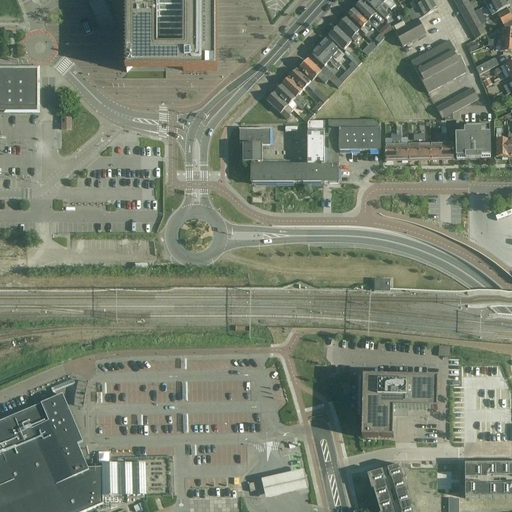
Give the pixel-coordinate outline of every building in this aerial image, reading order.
[(127,60),(127,72),(129,72),(167,72),(179,72),(216,72),(215,0),(126,0),(127,38),(127,44),(127,60)] [(385,12),(388,9),(378,0),(363,0),(364,0),(381,16),(385,20),(389,16),(385,12)] [(378,0),(388,9),(390,11),(395,5),(388,0),(378,0)] [(431,0),(411,0),(416,8),(407,13),(413,24),(418,21),(437,10),(431,0)] [(463,0),(455,5),(458,10),(469,4),(466,0),(463,0)] [(497,0),(491,4),(486,6),(487,8),(492,16),(496,14),(509,6),(505,0),(497,0)] [(362,2),(354,10),(368,23),(372,18),(379,24),(383,21),(376,15),(375,15),(362,2)] [(458,10),(461,15),(471,9),(469,4),(458,10)] [(461,15),(464,20),(474,14),(471,9),(461,15)] [(369,24),(368,23),(354,10),(347,18),(364,35),(367,32),(362,28),(366,24),(368,26),(369,24)] [(497,16),(500,21),(510,15),(507,10),(497,16)] [(403,11),(397,15),(401,21),(406,18),(403,11)] [(464,20),(467,25),(477,19),(474,14),(464,20)] [(511,20),(511,19),(510,15),(500,21),(502,25),(504,24),(511,20)] [(395,26),(391,28),(395,34),(402,48),(426,35),(418,21),(413,24),(411,25),(406,18),(401,21),(401,23),(405,28),(399,32),(395,26)] [(483,18),(478,20),(478,21),(481,27),(487,24),(483,18)] [(355,36),(358,32),(346,19),(338,28),(351,40),(355,43),(358,39),(355,36)] [(467,25),(472,35),(483,29),(481,27),(478,21),(478,20),(477,19),(467,25)] [(381,35),(390,26),(384,21),(375,29),(381,35)] [(344,51),(351,43),(336,29),(329,37),(344,51)] [(486,35),(483,29),(472,35),(475,41),(486,35)] [(493,41),(501,42),(511,42),(511,30),(504,30),(502,30),(502,36),(493,36),(493,41)] [(379,45),(385,39),(380,35),(375,41),(379,45)] [(326,40),(319,47),(336,63),(343,56),(326,40)] [(511,42),(501,42),(488,41),(488,47),(497,48),(497,46),(501,46),(500,53),(511,53),(511,42)] [(428,95),(466,74),(449,42),(411,63),(428,95)] [(319,47),(312,55),(324,67),(329,62),(338,70),(340,67),(336,63),(319,47)] [(368,48),(363,53),(368,57),(373,52),(368,48)] [(351,56),(348,58),(355,65),(358,68),(362,63),(352,54),(351,56)] [(499,66),(495,60),(476,70),(479,76),(499,66)] [(325,85),(329,81),(338,90),(343,84),(339,80),(329,71),(324,67),(320,72),(308,61),(300,70),(312,82),(317,77),(325,85)] [(505,79),(509,77),(511,75),(511,62),(495,71),(497,76),(502,73),(505,79)] [(355,65),(347,74),(350,77),(358,68),(355,65)] [(0,70),(0,111),(4,112),(4,107),(37,107),(37,70),(0,70)] [(297,71),(289,79),(303,91),(307,87),(325,104),(328,100),(297,71)] [(505,92),(511,88),(511,75),(509,77),(511,83),(503,87),(505,92)] [(289,79),(282,87),(302,105),(304,107),(307,104),(298,96),(303,91),(289,79)] [(489,79),(483,82),(486,88),(491,85),(489,79)] [(282,87),(275,94),(288,107),(292,102),(299,108),(300,107),(302,105),(282,87)] [(473,89),(467,92),(473,103),(478,100),(473,89)] [(467,92),(462,95),(468,106),(473,103),(467,92)] [(284,111),(288,107),(275,94),(267,102),(287,121),(289,119),(287,117),(288,116),(284,111)] [(462,95),(457,98),(463,108),(468,106),(462,95)] [(457,98),(452,101),(457,111),(463,108),(457,98)] [(452,101),(447,104),(452,114),(457,111),(452,101)] [(317,104),(310,113),(313,116),(321,108),(317,104)] [(447,104),(441,106),(447,117),(452,114),(447,104)] [(445,118),(447,117),(441,106),(436,109),(442,120),(445,118)] [(71,131),(71,120),(62,120),(62,131),(71,131)] [(272,130),(239,130),(240,130),(240,144),(244,144),(244,146),(243,146),(243,164),(252,164),(252,166),(251,166),(251,185),(323,185),(339,185),(339,171),(339,163),(333,163),(333,150),(339,150),(339,152),(381,152),(381,131),(379,131),(379,122),(324,122),(309,123),(308,125),(308,162),(306,162),(304,165),(304,166),(263,166),(263,164),(263,147),(271,147),(271,131),(272,131),(272,130)] [(457,161),(468,160),(490,160),(489,125),(456,126),(457,161)] [(508,158),(508,141),(496,141),(496,158),(501,158),(501,160),(508,160),(508,158)] [(408,145),(396,146),(397,162),(408,162),(408,145)] [(419,145),(408,145),(408,162),(419,161),(419,145)] [(430,145),(419,145),(419,161),(431,161),(430,145)] [(442,145),(430,145),(431,161),(442,161),(442,145)] [(453,145),(442,145),(442,161),(454,161),(453,145)] [(385,146),(385,152),(385,162),(397,162),(396,146),(385,146)] [(329,192),(329,198),(324,199),(323,192),(319,192),(321,207),(331,206),(330,198),(337,198),(336,191),(329,192)] [(390,281),(374,281),(374,287),(374,292),(390,293),(390,288),(390,281)] [(449,358),(450,348),(439,347),(438,357),(449,358)] [(408,417),(408,411),(438,412),(438,380),(363,378),(362,439),(393,440),(394,416),(408,417)] [(63,396),(0,422),(0,511),(86,511),(103,505),(103,497),(118,497),(118,464),(102,465),(102,469),(93,469),(88,469),(78,446),(83,444),(77,429),(63,396)] [(197,411),(199,430),(224,427),(223,418),(215,418),(214,409),(197,411)] [(255,423),(254,412),(239,413),(240,422),(248,421),(248,423),(255,423)] [(226,440),(226,454),(220,454),(220,459),(242,460),(243,440),(226,440)] [(118,462),(118,464),(118,497),(172,496),(171,461),(118,462)] [(417,511),(403,463),(367,474),(378,511),(417,511)] [(465,500),(511,500),(511,466),(465,466),(465,500)] [(301,468),(260,478),(264,497),(305,488),(301,468)] [(182,484),(234,485),(234,474),(182,474),(182,484)] [(465,511),(465,503),(444,503),(444,511),(465,511)]
